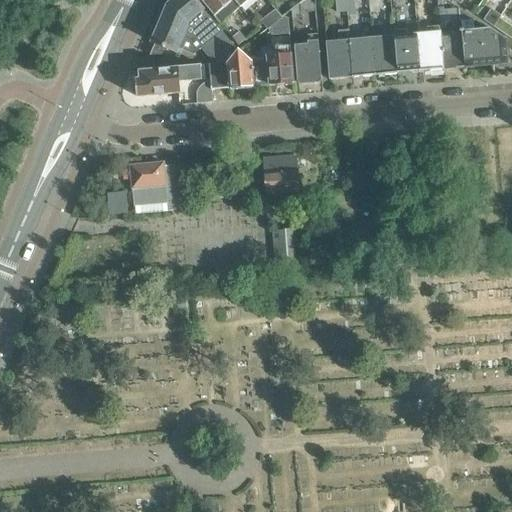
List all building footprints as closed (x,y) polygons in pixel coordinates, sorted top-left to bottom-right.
[(153,47),(153,48),(162,51),(163,47),(176,53),(189,22),(207,44),(222,32),(195,0),(172,0),(168,4),(167,4),(151,42),(154,44),(153,47)] [(200,0),(220,24),(241,7),(234,0),(200,0)] [(304,0),(291,11),(292,19),(301,18),(300,10),(316,9),(314,0),(304,0)] [(335,0),(337,13),(347,12),(345,0),(335,0)] [(345,0),(347,12),(347,17),(355,16),(353,0),(345,0)] [(367,0),(370,22),(378,21),(377,1),(388,0),(367,0)] [(465,67),(459,9),(458,8),(444,9),(445,24),(452,23),(452,29),(457,29),(457,33),(439,35),(442,69),(465,67)] [(267,29),(268,29),(281,18),(275,9),(260,21),(263,25),(267,29)] [(472,18),(459,9),(465,67),(491,65),(492,65),(488,30),(474,31),(472,18)] [(494,26),(500,17),(501,16),(491,10),(484,20),(494,26)] [(271,35),(288,34),(289,34),(288,18),(283,16),(281,18),(268,29),(271,33),(271,35)] [(494,27),(511,39),(511,25),(500,17),(494,26),(494,27)] [(420,71),(416,28),(406,29),(407,35),(393,36),(396,74),(420,71)] [(425,28),(416,28),(420,71),(442,69),(439,35),(439,32),(426,33),(425,28)] [(488,29),(488,30),(492,65),(491,65),(492,77),(511,75),(511,43),(490,29),(488,29)] [(239,32),(231,38),(237,45),(245,39),(239,32)] [(371,33),(371,38),(374,76),(396,74),(393,36),(381,37),(380,32),(371,33)] [(318,41),(317,34),(306,35),(307,44),(294,45),(297,83),(322,80),(318,41)] [(356,34),(348,35),(352,78),(374,76),(371,38),(357,39),(356,34)] [(339,41),(326,42),(329,80),(352,78),(348,35),(339,35),(339,41)] [(275,56),(261,57),(261,66),(267,65),(268,85),(269,85),(293,83),(289,46),(274,48),(275,56)] [(241,48),(238,51),(227,63),(229,89),(253,87),(253,86),(268,85),(267,65),(261,66),(261,57),(247,59),(241,48)] [(212,91),(229,89),(227,63),(210,65),(211,78),(210,78),(210,82),(211,82),(212,91)] [(177,82),(210,79),(209,65),(151,70),(139,71),(140,79),(136,80),(136,83),(135,83),(133,86),(133,92),(136,95),(137,95),(137,97),(178,93),(177,82)] [(213,102),(212,91),(211,82),(210,82),(209,82),(207,83),(204,84),(202,85),(201,86),(199,88),(198,91),(198,92),(197,94),(197,99),(198,103),(213,102)] [(266,194),(300,191),(299,187),(302,187),(301,175),(298,175),(298,169),(297,170),(296,156),(263,158),(266,194)] [(435,175),(433,157),(417,159),(419,176),(435,175)] [(358,187),(383,185),(381,159),(356,161),(358,187)] [(183,209),(182,175),(182,164),(164,166),(164,163),(130,166),(135,213),(183,209)] [(109,195),(111,216),(127,214),(125,194),(109,195)] [(342,252),(364,250),(382,248),(380,228),(341,232),(342,252)] [(277,271),(301,269),(297,229),(273,231),(277,271)] [(141,256),(116,258),(118,283),(143,281),(141,256)]
